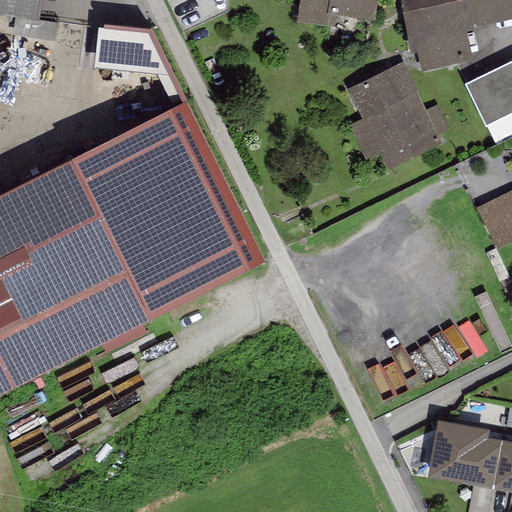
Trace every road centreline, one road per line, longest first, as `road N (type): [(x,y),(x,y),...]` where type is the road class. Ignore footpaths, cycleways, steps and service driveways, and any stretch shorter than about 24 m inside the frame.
road 1 (residential): [(400,511),(153,0)]
road 2 (unknown): [(371,451),(511,365)]
